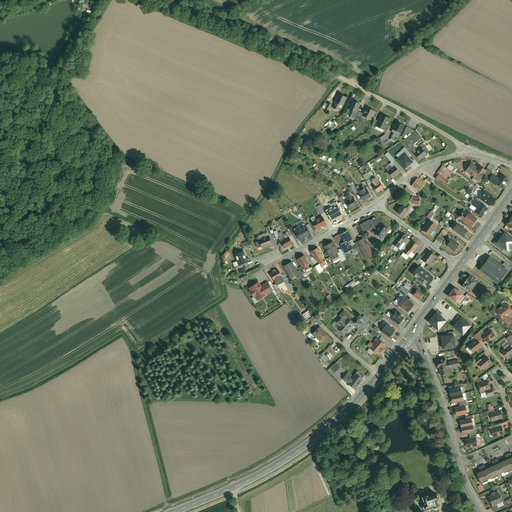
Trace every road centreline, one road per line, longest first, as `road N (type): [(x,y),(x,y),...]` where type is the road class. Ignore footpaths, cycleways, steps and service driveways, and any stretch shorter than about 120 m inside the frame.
road 1 (secondary): [(379,375),(315,439),(175,511)]
road 2 (track): [(155,0),(345,80)]
road 3 (residential): [(345,80),(474,154)]
road 4 (residential): [(457,462),(410,332)]
road 5 (residential): [(266,266),(377,205)]
